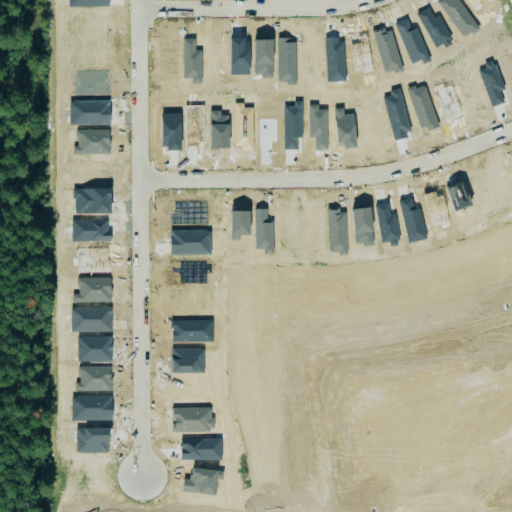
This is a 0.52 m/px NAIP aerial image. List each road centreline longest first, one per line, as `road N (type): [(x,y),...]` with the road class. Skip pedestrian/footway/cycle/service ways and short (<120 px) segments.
road 1 (residential): [(511,312),(435,337),(326,353),(313,379),(335,511),(484,503),(511,493)]
road 2 (residential): [(142,0),(146,474)]
road 3 (residential): [(145,179),(359,178),(511,130)]
road 4 (residential): [(143,7),(348,7),(379,0)]
